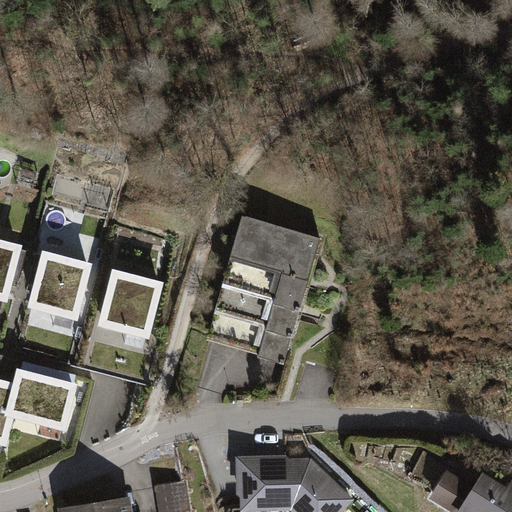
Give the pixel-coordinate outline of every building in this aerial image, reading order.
[(320,241),(242,220),(208,342),(260,356),(259,361),(284,368),(320,241)] [(24,250),(0,243),(0,303),(10,306),(16,282),(20,283),(28,253),(24,252),(24,250)] [(96,267),(45,254),(44,257),(37,255),(29,285),(37,287),(31,312),(80,324),(96,267)] [(164,287),(112,274),(97,331),(149,344),(164,287)] [(80,387),(20,373),(16,388),(9,420),(16,421),(68,434),(80,387)] [(9,420),(16,388),(0,383),(0,447),(9,450),(16,421),(9,420)] [(287,458),(238,459),(242,511),(283,511),(293,511),(292,511),(346,511),(355,504),(312,462),(290,462),(287,458)] [(471,487),(444,469),(427,495),(453,511),(511,511),(511,479),(510,478),(505,485),(481,470),(471,487)] [(186,481),(156,485),(159,511),(178,511),(190,510),(186,481)] [(134,511),(131,494),(58,506),(58,511),(134,511)]
